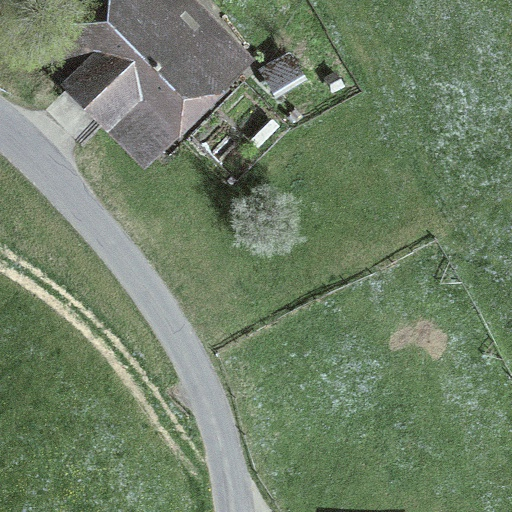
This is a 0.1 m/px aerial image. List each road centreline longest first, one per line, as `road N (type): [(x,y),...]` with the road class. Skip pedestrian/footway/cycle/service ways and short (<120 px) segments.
road 1 (unclassified): [(0,129),(111,245),(192,358),(230,465),(235,511)]
road 2 (track): [(222,511),(80,318),(0,255)]
